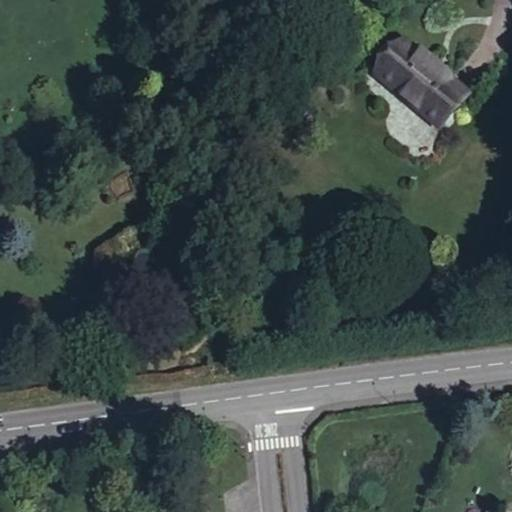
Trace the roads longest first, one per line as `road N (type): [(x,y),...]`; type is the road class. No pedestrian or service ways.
road 1 (tertiary): [(272,394),(0,430)]
road 2 (tertiary): [(511,361),(272,394)]
